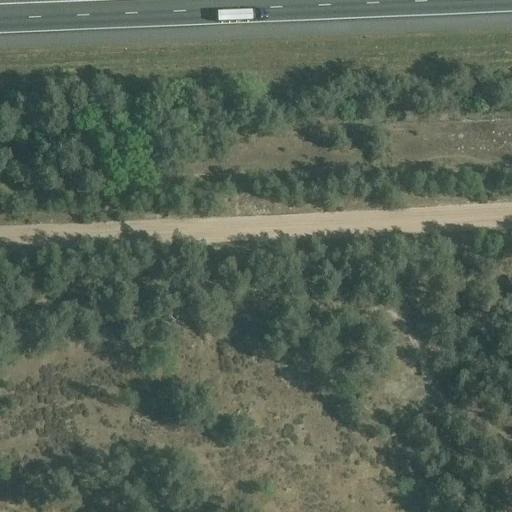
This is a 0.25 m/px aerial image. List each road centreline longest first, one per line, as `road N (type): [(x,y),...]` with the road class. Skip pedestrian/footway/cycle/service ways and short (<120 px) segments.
road 1 (track): [(0,325),(63,292),(107,281),(237,300),(383,308),(409,333),(442,399),(511,438)]
road 2 (track): [(0,194),(235,185),(511,159)]
road 3 (track): [(511,216),(0,239)]
road 4 (motorway): [(0,20),(479,0)]
